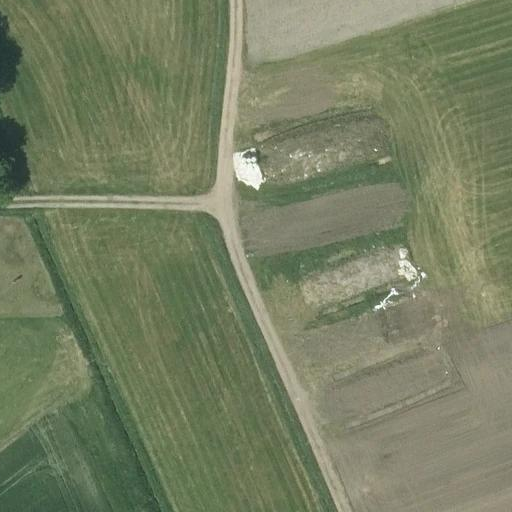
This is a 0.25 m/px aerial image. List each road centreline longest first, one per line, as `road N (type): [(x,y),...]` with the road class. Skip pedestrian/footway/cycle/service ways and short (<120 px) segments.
road 1 (track): [(235,0),(218,203),(346,511)]
road 2 (track): [(0,202),(218,203)]
